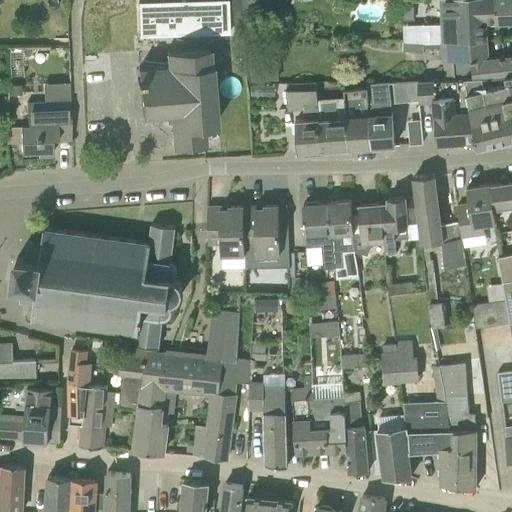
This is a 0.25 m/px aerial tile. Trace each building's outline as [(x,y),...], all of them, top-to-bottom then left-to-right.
[(230,33),(228,0),(198,0),(138,2),(139,36),(230,33)] [(511,0),(440,0),(441,23),(422,23),(422,42),(440,42),(490,40),(489,22),(511,20),(511,0)] [(511,57),(490,60),(490,40),(440,42),(422,42),(404,42),(404,50),(424,50),(424,46),(441,46),(441,61),(453,60),(455,77),(455,78),(465,78),(511,73),(511,57)] [(171,109),(172,120),(175,146),(205,143),(203,126),(216,125),(211,63),(209,63),(208,46),(167,50),(168,67),(138,69),(142,112),(171,109)] [(511,73),(465,78),(480,139),(481,143),(511,135),(511,73)] [(455,77),(434,78),(436,99),(435,100),(436,115),(436,114),(438,141),(480,139),(465,78),(455,78),(455,77)] [(418,79),(419,100),(435,100),(436,99),(434,78),(418,79)] [(411,99),(419,99),(418,79),(409,80),(411,99)] [(395,145),(392,115),(390,81),(368,83),(368,86),(372,146),(395,145)] [(349,148),(372,146),(368,86),(344,89),(345,96),(349,148)] [(322,150),(318,98),(317,88),(286,88),(288,110),(304,109),(305,118),(295,119),(298,152),(322,150)] [(322,150),(349,148),(345,96),(318,98),(322,150)] [(28,124),(20,125),(22,151),(38,151),(38,154),(53,153),(52,136),(71,135),(70,101),(27,103),(28,124)] [(422,236),(423,251),(429,250),(443,249),(445,268),(466,265),(463,239),(460,221),(441,223),(435,174),(415,176),(418,203),(422,236)] [(511,180),(492,183),(495,209),(511,206),(511,180)] [(486,234),(484,223),(496,222),(495,209),(492,183),(468,186),(470,207),(458,209),(460,221),(463,239),(486,234)] [(396,238),(409,237),(422,236),(418,203),(408,204),(407,196),(391,197),(391,202),(383,203),(385,241),(386,253),(397,252),(396,238)] [(343,251),(356,250),(354,207),(353,207),(352,200),(329,201),(333,244),(335,266),(344,266),(343,251)] [(308,246),(333,244),(329,201),(304,202),(307,237),(308,246)] [(372,242),(385,241),(383,203),(359,205),(359,206),(354,207),(356,250),(368,255),(372,242)] [(280,253),(280,244),(279,204),(264,204),(264,207),(244,207),(245,244),(245,254),(246,254),(246,244),(257,244),(257,253),(280,253)] [(245,244),(244,207),(244,205),(229,205),(229,207),(208,208),(209,244),(221,244),(222,254),(245,254),(245,244)] [(33,318),(77,323),(138,331),(136,344),(159,347),(162,319),(167,318),(169,316),(171,314),(172,312),(173,311),(172,307),(171,305),(168,303),(173,303),(177,301),(180,298),(182,295),(183,291),(183,289),(181,284),(178,281),(175,279),(173,278),(174,277),(176,276),(178,272),(178,270),(178,266),(176,264),(171,261),(175,226),(152,223),(150,242),(45,228),(42,243),(30,242),(28,259),(18,257),(14,282),(23,283),(21,300),(35,302),(33,318)] [(511,253),(499,256),(506,299),(511,322),(511,253)] [(430,259),(424,260),(428,290),(429,303),(432,327),(438,326),(446,325),(443,301),(438,302),(433,258),(430,259)] [(412,280),(389,283),(389,295),(413,292),(412,280)] [(319,308),(337,307),(336,292),(317,294),(319,308)] [(499,325),(511,323),(511,322),(506,299),(495,300),(499,325)] [(488,326),(499,325),(495,300),(484,302),(488,326)] [(476,323),(476,327),(488,326),(484,302),(473,304),(473,311),(475,322),(476,323)] [(147,349),(142,387),(139,408),(135,450),(164,453),(168,423),(164,422),(166,409),(167,389),(211,394),(220,391),(223,360),(237,361),(238,356),(241,317),(216,315),(213,357),(170,352),(147,349)] [(338,320),(324,321),(325,335),(339,334),(338,320)] [(397,343),(401,380),(418,379),(416,356),(413,356),(411,340),(397,341),(397,343)] [(0,342),(0,360),(14,360),(12,342),(0,342)] [(401,382),(401,380),(397,343),(383,344),(383,351),(382,351),(385,383),(401,382)] [(88,382),(81,444),(102,446),(104,425),(113,426),(115,404),(120,405),(139,408),(142,387),(147,349),(147,348),(122,345),(122,346),(119,374),(124,375),(122,391),(108,389),(108,384),(91,382),(88,382)] [(74,347),(70,347),(67,380),(70,380),(88,382),(91,382),(92,362),(87,361),(88,349),(74,347)] [(342,354),(343,365),(368,364),(368,353),(342,354)] [(227,458),(235,393),(236,393),(238,381),(250,382),(251,380),(252,359),(253,357),(238,356),(237,361),(223,360),(220,391),(211,394),(207,426),(198,424),(196,454),(227,458)] [(0,360),(0,376),(37,376),(37,361),(23,360),(14,360),(0,360)] [(477,487),(477,428),(475,429),(475,413),(469,413),(466,362),(440,365),(442,375),(448,413),(452,431),(457,485),(477,487)] [(502,401),(511,400),(511,370),(498,372),(502,401)] [(266,463),(288,465),(286,390),(285,383),(264,383),(264,381),(251,380),(250,382),(249,409),(264,410),(266,463)] [(298,452),(329,451),(327,428),(317,429),(316,411),(310,412),(309,399),(314,399),(312,382),(304,382),(305,386),(292,387),(295,418),(296,418),(298,452)] [(0,412),(0,436),(24,438),(49,440),(61,440),(63,403),(52,402),(53,388),(28,386),(27,408),(26,414),(0,412)] [(349,472),(369,471),(364,425),(360,390),(344,391),(343,395),(344,397),(347,450),(348,450),(349,472)] [(310,412),(316,411),(317,429),(327,428),(329,451),(347,450),(344,397),(314,399),(309,399),(310,412)] [(452,431),(448,413),(438,414),(406,416),(406,418),(407,424),(406,424),(409,452),(440,450),(442,483),(457,485),(452,431)] [(412,477),(409,452),(406,424),(379,428),(386,477),(412,477)] [(1,511),(6,511),(21,511),(24,466),(3,465),(2,482),(0,482),(1,511)] [(129,511),(131,473),(107,472),(105,511),(129,511)] [(70,511),(74,477),(49,475),(46,511),(70,511)] [(74,477),(70,511),(94,511),(97,479),(74,477)] [(206,511),(209,482),(185,479),(180,511),(206,511)] [(239,511),(243,485),(226,482),(221,511),(239,511)] [(289,511),(291,499),(248,494),(246,511),(289,511)] [(360,511),(383,511),(386,499),(364,495),(360,511)]
